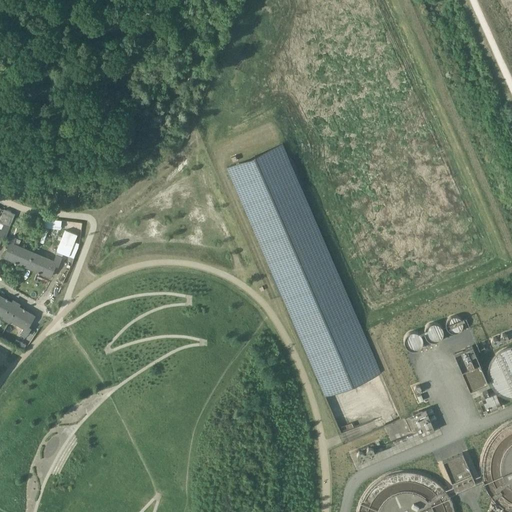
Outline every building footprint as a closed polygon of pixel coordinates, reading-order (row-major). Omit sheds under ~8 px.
[(284,143),(227,168),(324,391),(381,366),(284,143)] [(0,230),(0,240),(3,234),(5,235),(9,227),(11,221),(13,216),(15,213),(4,209),(1,215),(0,217),(0,223),(3,225),(1,230),(0,230)] [(66,230),(57,250),(68,255),(77,234),(66,230)] [(9,245),(4,257),(15,261),(14,263),(16,263),(16,262),(27,266),(33,252),(13,243),(15,238),(10,236),(6,243),(9,245)] [(33,252),(27,266),(38,271),(37,273),(39,273),(39,272),(50,276),(55,264),(58,265),(61,257),(62,256),(56,254),(53,261),(33,252)] [(0,313),(4,316),(3,318),(6,320),(16,302),(13,301),(13,300),(11,302),(7,300),(7,298),(6,298),(5,299),(0,295),(0,313)] [(16,302),(6,320),(9,322),(10,319),(24,327),(21,332),(26,335),(30,328),(27,326),(34,315),(24,310),(25,308),(23,307),(22,309),(18,306),(19,304),(18,304),(16,302)] [(461,370),(460,370),(469,390),(488,382),(472,346),(465,349),(466,349),(473,365),(461,371),(461,370)] [(419,411),(404,417),(410,431),(418,427),(420,426),(424,434),(428,432),(419,411)] [(462,452),(442,461),(455,492),(475,483),(462,452)]
